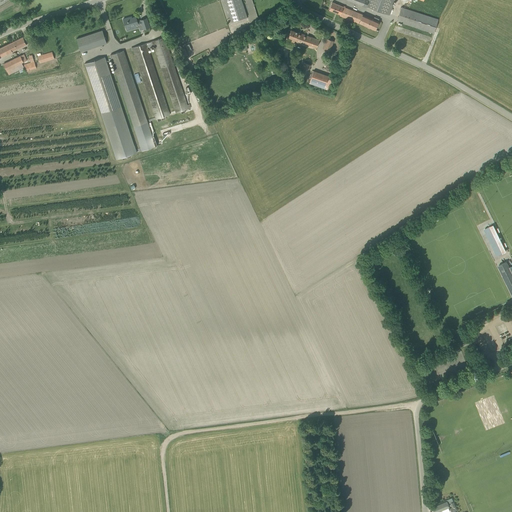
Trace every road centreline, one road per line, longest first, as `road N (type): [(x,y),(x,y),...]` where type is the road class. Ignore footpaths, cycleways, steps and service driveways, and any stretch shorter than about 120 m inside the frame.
road 1 (track): [(418,405),(175,435),(162,450),(167,511)]
road 2 (unclassified): [(511,117),(292,0)]
road 3 (unclassified): [(425,511),(418,405),(511,368)]
